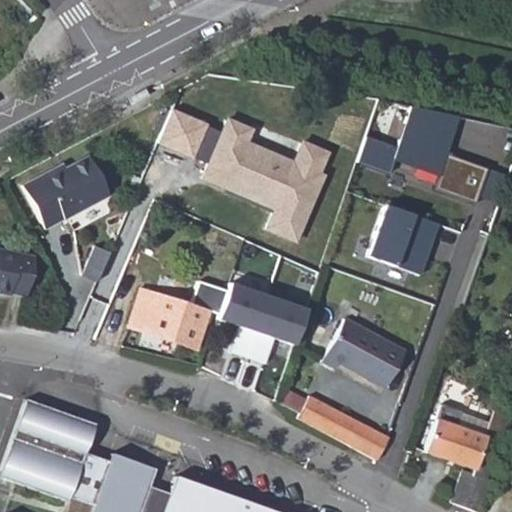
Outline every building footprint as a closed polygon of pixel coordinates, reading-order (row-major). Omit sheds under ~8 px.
[(123,97),(127,104),(144,95),(142,92),(140,88),(123,97)] [(439,187),(475,199),(487,169),(450,156),(461,116),(411,105),(398,146),(364,136),(357,162),(390,172),(395,161),(444,177),(439,187)] [(174,108),(160,144),(195,160),(211,125),(174,108)] [(265,227),(294,240),(324,174),(321,172),(328,151),(303,140),(292,160),(248,140),(253,128),(228,117),(205,171),(228,180),(225,186),(274,208),(265,227)] [(19,185),(42,229),(106,195),(85,155),(42,178),(39,173),(19,185)] [(369,257),(421,277),(441,225),(388,206),(369,257)] [(78,271),(94,278),(106,250),(90,244),(78,271)] [(0,247),(0,293),(5,294),(6,292),(25,295),(33,254),(0,247)] [(237,274),(221,321),(299,348),(315,301),(237,274)] [(201,320),(205,323),(210,310),(138,287),(127,324),(191,346),(201,320)] [(401,350),(341,318),(318,360),(331,367),(335,360),(381,386),(401,350)] [(492,380),(511,388),(511,353),(506,351),(501,350),(492,380)] [(306,393),(293,416),(373,458),(384,435),(306,393)] [(50,412),(21,401),(15,419),(40,428),(44,429),(50,412)] [(459,468),(448,500),(476,511),(488,477),(486,477),(509,407),(501,405),(498,411),(490,408),(485,421),(458,412),(458,409),(439,403),(421,452),(470,468),(469,471),(459,468)] [(40,428),(15,419),(0,460),(0,481),(62,503),(90,426),(50,412),(44,429),(40,428)] [(262,511),(254,509),(253,511),(244,511),(246,506),(169,479),(163,497),(143,490),(150,472),(105,456),(85,511),(262,511)] [(169,479),(150,472),(143,490),(163,497),(169,479)]
